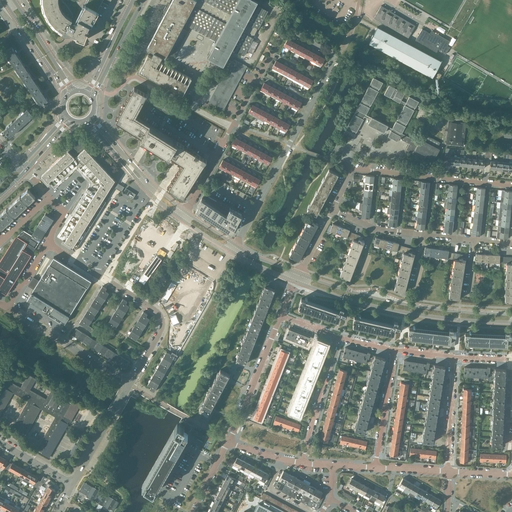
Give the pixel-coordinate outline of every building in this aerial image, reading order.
[(41,0),(42,3),(44,3),(44,6),(43,7),(44,12),(46,12),(47,15),(46,16),(48,21),(50,20),(52,23),(51,24),(55,28),(56,27),(59,29),(58,30),(63,34),(62,35),(62,36),(62,37),(63,38),(64,38),(65,38),(69,38),(70,38),(71,38),(71,37),(71,36),(70,36),(70,35),(71,33),(75,35),(78,36),(84,40),(87,35),(102,6),(101,5),(102,2),(103,0),(108,0),(111,1),(111,0),(41,0)] [(212,37),(217,40),(215,42),(207,57),(223,65),(232,48),(234,49),(236,50),(241,53),(243,54),(244,55),(247,51),(253,38),(256,32),(258,28),(259,29),(268,12),(256,5),(258,1),(255,0),(172,0),(170,5),(168,9),(165,15),(147,47),(147,48),(154,52),(152,56),(148,54),(148,55),(139,72),(146,76),(146,75),(180,93),(180,94),(183,95),(183,94),(192,78),(189,77),(184,75),(176,70),(165,64),(159,61),(162,56),(165,58),(166,57),(165,57),(167,54),(171,56),(172,56),(185,31),(185,30),(181,28),(184,23),(186,24),(187,24),(191,26),(193,27),(198,30),(200,31),(205,34),(207,35),(212,37)] [(392,11),(389,9),(389,10),(381,5),(374,17),(381,22),(380,24),(385,27),(386,25),(408,38),(415,26),(391,12),(392,11)] [(368,42),(411,66),(409,69),(430,81),(441,61),(377,27),(368,42)] [(431,32),(430,33),(430,34),(422,29),(415,40),(436,52),(438,50),(445,54),(450,47),(447,46),(449,42),(431,32)] [(289,48),(293,42),(294,40),(292,37),(290,40),(287,39),(284,46),(289,48)] [(293,42),(289,48),(295,51),(298,45),(299,42),(297,40),(295,43),(293,42)] [(295,51),(300,54),(304,48),(305,45),(302,43),(301,46),(298,45),(295,51)] [(300,54),(305,57),(309,50),(310,48),(308,46),(306,49),(304,48),(300,54)] [(13,65),(21,60),(17,55),(18,54),(17,52),(16,53),(12,47),(8,49),(7,50),(4,52),(13,65)] [(305,57),(311,60),(314,53),(315,51),(313,49),(311,52),(309,50),(305,57)] [(311,60),(316,63),(319,56),(321,54),(318,52),(317,55),(314,53),(311,60)] [(316,63),(315,65),(320,68),(325,59),(326,57),(323,54),(322,57),(319,56),(316,63)] [(229,65),(244,72),(247,67),(247,66),(233,59),(229,65)] [(273,67),(278,70),(281,64),(283,61),(280,59),(278,62),(276,61),(274,64),(272,63),(269,69),(271,70),(273,67)] [(22,79),(30,74),(26,68),(27,67),(26,65),(25,66),(21,60),(13,65),(22,79)] [(281,64),(278,70),(283,73),(287,66),(288,64),(285,62),(284,65),(281,64)] [(288,76),(292,69),(293,67),(291,65),(289,68),(287,66),(283,73),(288,76)] [(294,79),(297,72),(298,70),(296,68),(294,71),(292,69),(288,76),(294,79)] [(297,72),(294,79),(299,81),(303,75),(304,73),(301,70),(300,73),(297,72)] [(305,76),(303,75),(299,81),(304,84),(308,78),(309,75),(307,73),(305,76)] [(31,92),(39,87),(35,81),(36,81),(35,78),(34,79),(30,74),(22,79),(31,92)] [(314,78),(312,76),(310,79),(308,78),(304,84),(310,87),(314,78)] [(383,83),(373,78),(342,136),(352,141),(356,132),(365,117),(370,120),(368,124),(384,133),(386,129),(391,131),(388,137),(397,142),(399,139),(409,144),(406,150),(424,160),(426,156),(434,160),(440,149),(437,148),(440,143),(423,134),(421,139),(414,135),(412,139),(402,134),(419,102),(409,97),(392,129),(388,127),(388,126),(372,117),(371,118),(366,115),(383,83)] [(267,84),(264,83),(261,89),(266,92),(270,86),(271,83),(268,81),(267,84)] [(270,86),(266,92),(271,95),(275,88),(276,86),(274,84),(272,87),(270,86)] [(44,103),(48,100),(44,94),(45,94),(44,92),(42,92),(39,87),(31,92),(40,105),(43,103),(44,104),(45,103),(44,103)] [(275,88),(271,95),(277,98),(280,91),(281,89),(279,87),(277,90),(275,88)] [(117,122),(148,142),(149,141),(151,142),(150,144),(183,165),(168,189),(183,198),(207,160),(177,142),(176,143),(133,117),(142,101),(143,102),(147,95),(134,88),(117,120),(116,121),(117,122)] [(280,91),(277,98),(282,101),(285,94),(287,92),(284,90),(283,93),(280,91)] [(285,94),(282,101),(287,103),(291,97),(292,95),(290,93),(288,95),(285,94)] [(291,97),(287,103),(293,106),(296,100),(297,97),(295,95),(293,98),(291,97)] [(303,100),(300,98),(299,101),(296,100),(293,106),(298,109),(301,103),(303,100)] [(259,105),(257,103),(255,106),(252,105),(249,111),(254,114),(258,108),(259,105)] [(258,119),(260,117),(263,111),(264,108),(262,106),(260,109),(258,108),(254,114),(253,116),(258,119)] [(33,115),(27,108),(15,120),(22,126),(33,115)] [(264,122),(265,120),(268,113),(270,111),(267,109),(266,112),(263,111),(260,117),(258,119),(264,122)] [(275,114),(272,112),(271,115),(268,113),(265,120),(270,123),(274,116),(275,114)] [(274,116),(270,123),(275,126),(279,119),(280,117),(278,115),(276,118),(274,116)] [(279,119),(275,126),(281,128),(284,122),(286,120),(283,117),(281,120),(279,119)] [(22,126),(15,120),(3,131),(6,133),(7,135),(7,134),(10,137),(15,133),(17,132),(17,131),(22,126)] [(284,122),(281,128),(286,131),(290,125),(291,122),(288,120),(287,123),(284,122)] [(460,124),(448,123),(447,134),(446,141),(446,144),(450,145),(450,144),(462,146),(462,140),(464,140),(466,123),(460,123),(460,124)] [(235,138),(231,144),(237,147),(240,141),(242,138),(239,136),(237,139),(235,138)] [(42,175),(43,176),(40,179),(48,186),(50,184),(54,189),(76,168),(90,184),(88,188),(87,188),(85,191),(86,191),(57,237),(63,240),(61,243),(70,248),(75,251),(106,202),(103,200),(115,180),(84,147),(85,145),(78,138),(68,148),(69,149),(42,175)] [(240,141),(237,147),(242,150),(246,143),(247,141),(244,139),(243,142),(240,141)] [(248,145),(246,143),(242,150),(247,153),(251,146),(252,144),(250,142),(248,145)] [(251,146),(247,153),(253,156),(256,149),(257,147),(255,145),(253,148),(251,146)] [(256,149),(253,156),(258,158),(261,152),(263,150),(260,147),(259,150),(256,149)] [(261,152),(258,158),(263,161),(267,155),(268,152),(265,150),(264,153),(261,152)] [(273,155),(271,153),(269,156),(267,155),(263,161),(269,164),(272,158),(273,155)] [(226,161),(223,160),(219,166),(225,169),(228,163),(230,161),(227,158),(226,161)] [(228,163),(225,169),(230,172),(234,166),(235,163),(232,161),(231,164),(228,163)] [(234,166),(230,172),(235,175),(239,169),(240,166),(238,164),(236,167),(234,166)] [(239,169),(235,175),(241,178),(244,171),(245,169),(243,167),(241,170),(239,169)] [(338,174),(329,169),(322,183),(331,188),(338,174)] [(244,171),(241,178),(246,181),(249,174),(250,174),(251,172),(248,170),(247,173),(244,171)] [(250,174),(249,174),(246,181),(251,184),(255,177),(256,175),(254,173),(252,176),(250,174)] [(255,177),(251,184),(257,186),(260,180),(261,178),(259,175),(257,178),(255,177)] [(366,175),(365,182),(373,183),(374,176),(366,175)] [(322,183),(314,196),(324,201),(331,188),(322,183)] [(124,193),(133,198),(135,194),(126,189),(124,193)] [(14,202),(22,210),(35,198),(28,190),(18,199),(17,201),(16,200),(14,202)] [(324,201),(314,196),(307,210),(314,214),(315,215),(316,215),(324,201)] [(227,214),(202,198),(196,209),(232,233),(242,214),(230,208),(227,214)] [(3,213),(1,215),(8,223),(22,210),(14,202),(4,211),(5,212),(3,213)] [(370,211),(362,210),(361,218),(369,219),(370,211)] [(31,236),(40,241),(54,218),(45,213),(31,236)] [(0,230),(8,223),(1,215),(0,215),(0,230)] [(318,224),(313,222),(312,224),(307,222),(289,256),(299,261),(318,224)] [(330,231),(336,233),(339,226),(333,223),(330,231)] [(339,226),(336,233),(341,235),(344,228),(339,226)] [(341,235),(347,238),(349,232),(350,230),(344,228),(341,235)] [(0,290),(7,294),(7,293),(27,262),(35,249),(27,243),(27,242),(29,239),(31,236),(31,235),(23,230),(17,236),(16,236),(12,242),(11,244),(0,261),(0,290)] [(354,240),(340,276),(350,280),(364,241),(362,240),(362,238),(360,237),(359,237),(358,241),(355,240),(354,240)] [(404,253),(394,290),(404,293),(415,253),(412,252),(412,250),(410,249),(409,254),(404,253)] [(462,256),(460,256),(459,260),(455,260),(449,298),(459,299),(466,258),(462,258),(462,256)] [(31,293),(27,300),(46,311),(45,313),(60,323),(61,321),(65,323),(65,324),(69,317),(82,296),(80,294),(82,293),(83,294),(87,288),(92,281),(91,281),(54,258),(54,257),(51,261),(49,264),(50,264),(39,281),(38,282),(37,281),(33,279),(34,277),(28,286),(34,289),(31,293)] [(79,323),(83,326),(83,327),(91,332),(93,328),(89,326),(109,293),(105,291),(107,289),(102,286),(79,323)] [(265,286),(259,301),(269,304),(271,298),(273,299),(273,296),(272,296),(275,289),(265,286)] [(108,323),(116,328),(129,306),(126,304),(127,302),(123,299),(108,323)] [(300,305),(298,308),(338,322),(340,316),(341,317),(344,309),(340,308),(339,313),(305,302),(306,300),(301,299),(299,305),(300,305)] [(269,304),(259,301),(253,316),(263,320),(266,313),(267,313),(268,311),(267,311),(269,304)] [(128,336),(136,341),(150,319),(146,317),(148,314),(143,312),(128,336)] [(247,332),(253,335),(257,336),(259,330),(260,331),(261,329),(260,328),(263,320),(253,316),(247,332)] [(353,326),(393,335),(395,329),(396,330),(397,327),(399,328),(400,326),(397,325),(398,322),(394,321),(393,326),(359,319),(359,317),(354,316),(353,322),(354,322),(353,326)] [(409,334),(408,338),(443,342),(443,345),(450,346),(451,337),(452,337),(453,329),(449,329),(449,334),(414,330),(414,328),(412,328),(413,326),(409,325),(408,334),(409,334)] [(82,332),(76,329),(72,335),(77,338),(82,332)] [(314,349),(317,340),(313,339),(313,337),(311,336),(310,337),(289,329),(285,338),(314,349)] [(77,338),(83,342),(87,335),(82,332),(77,338)] [(257,336),(253,335),(247,332),(241,347),(251,351),(253,345),(254,345),(255,343),(254,343),(257,336)] [(507,339),(471,337),(472,336),(467,336),(466,342),(467,342),(467,346),(508,348),(509,342),(510,342),(510,334),(507,334),(507,339)] [(83,342),(88,345),(92,339),(87,335),(83,342)] [(92,339),(88,345),(94,349),(98,342),(92,339)] [(312,355),(321,359),(327,344),(318,340),(317,340),(314,349),(312,355)] [(94,349),(99,352),(103,345),(98,342),(94,349)] [(99,352),(104,355),(109,349),(103,345),(99,352)] [(248,357),(251,351),(241,347),(236,360),(246,364),(247,360),(248,360),(249,358),(248,357)] [(367,354),(345,347),(343,356),(366,363),(367,360),(373,362),(375,356),(370,355),(370,353),(368,352),(367,354)] [(109,349),(104,355),(110,359),(114,352),(109,349)] [(281,350),(279,355),(286,358),(288,353),(281,350)] [(110,359),(115,362),(119,356),(114,352),(110,359)] [(166,352),(147,385),(151,387),(150,390),(154,392),(156,388),(156,387),(155,387),(166,368),(167,369),(169,366),(168,367),(167,367),(172,358),(173,358),(175,359),(178,355),(173,352),(173,353),(172,355),(171,354),(166,352)] [(279,355),(276,361),(284,364),(286,358),(279,355)] [(315,374),(321,359),(312,355),(306,370),(315,374)] [(119,356),(115,362),(121,366),(125,359),(119,356)] [(375,356),(373,362),(370,372),(380,374),(382,368),(384,368),(384,366),(383,365),(385,358),(375,356)] [(125,359),(121,366),(126,369),(130,362),(125,359)] [(433,372),(434,365),(429,364),(429,363),(427,362),(426,364),(404,360),(402,369),(426,373),(427,371),(433,372)] [(276,361),(274,367),(281,370),(284,364),(276,361)] [(434,365),(433,372),(432,381),(442,383),(443,376),(444,376),(445,374),(444,373),(445,367),(434,365)] [(272,373),(279,375),(281,370),(274,367),(272,373)] [(495,375),(495,369),(490,369),(490,367),(487,367),(487,368),(464,367),(464,376),(488,378),(488,375),(495,375)] [(338,375),(345,377),(347,371),(339,369),(338,375)] [(495,375),(494,385),(505,386),(505,379),(506,378),(506,376),(505,376),(505,369),(495,369),(495,375)] [(213,384),(222,389),(225,383),(226,383),(227,381),(226,381),(229,375),(220,370),(213,384)] [(310,388),(315,374),(306,370),(300,385),(310,388)] [(376,389),(380,374),(370,372),(366,387),(376,389)] [(272,373),(270,378),(277,381),(279,375),(272,373)] [(41,453),(49,457),(68,424),(66,423),(68,421),(70,422),(81,404),(73,400),(70,404),(61,399),(63,394),(56,390),(54,394),(50,392),(46,399),(30,390),(36,379),(28,374),(21,388),(4,378),(0,386),(0,415),(13,393),(28,401),(13,426),(18,429),(18,430),(26,434),(41,409),(55,417),(37,449),(42,452),(41,453)] [(277,381),(270,378),(267,384),(275,387),(277,381)] [(432,381),(429,397),(440,399),(442,383),(432,381)] [(222,389),(213,384),(206,397),(215,402),(217,397),(219,397),(220,395),(219,395),(222,389)] [(267,384),(265,390),(272,392),(275,387),(267,384)] [(304,403),(310,388),(300,385),(294,399),(304,403)] [(494,400),(504,401),(504,394),(505,394),(505,392),(504,392),(505,386),(494,385),(494,400)] [(372,405),(376,389),(366,387),(362,402),(372,405)] [(265,390),(263,395),(270,398),(272,392),(265,390)] [(261,401),(268,404),(270,398),(263,395),(261,401)] [(206,397),(199,410),(208,415),(210,411),(211,411),(212,409),(211,409),(215,402),(206,397)] [(429,397),(427,413),(437,414),(440,399),(429,397)] [(304,403),(294,399),(289,412),(299,416),(304,403)] [(503,417),(504,401),(494,400),(493,416),(503,417)] [(268,404),(261,401),(258,407),(266,409),(268,404)] [(368,419),(372,405),(362,402),(358,416),(368,419)] [(266,409),(258,407),(256,412),(263,415),(266,409)] [(263,415),(256,412),(254,418),(261,421),(263,415)] [(427,413),(424,428),(435,429),(437,414),(427,413)] [(277,424),(280,425),(282,418),(276,416),(273,424),(276,425),(277,424)] [(368,419),(358,416),(354,430),(364,433),(368,419)] [(493,416),(492,432),(502,433),(503,417),(493,416)] [(288,420),(282,418),(280,425),(283,426),(283,427),(286,428),(288,420)] [(142,485),(154,492),(188,434),(185,432),(189,426),(187,425),(185,423),(186,422),(182,420),(179,425),(177,424),(142,485)] [(294,422),(288,420),(286,428),(288,429),(289,428),(292,430),(294,422)] [(294,422),(292,430),(295,431),(298,432),(301,425),(294,422)] [(424,428),(422,441),(433,443),(435,430),(424,428)] [(502,446),(502,433),(492,432),(491,445),(502,446)] [(329,436),(322,434),(320,440),(327,442),(329,436)] [(343,444),(346,445),(348,437),(342,436),(340,444),(343,445),(343,444)] [(350,446),(353,447),(354,439),(348,437),(346,445),(350,445),(350,446)] [(356,447),(359,447),(361,440),(354,439),(353,447),(356,447)] [(361,440),(359,447),(362,448),(362,449),(365,450),(367,442),(361,440)] [(69,455),(74,458),(75,456),(73,455),(78,446),(76,445),(75,444),(69,455)] [(233,465),(238,468),(243,460),(237,457),(233,465)] [(239,467),(244,470),(248,463),(243,460),(239,467)] [(9,469),(14,472),(17,466),(12,463),(12,464),(9,462),(5,469),(8,470),(9,469)] [(244,470),(250,473),(253,466),(248,463),(244,470)] [(22,469),(17,466),(14,472),(19,475),(22,469)] [(250,473),(255,476),(259,469),(253,466),(250,473)] [(22,469),(19,475),(24,478),(28,472),(22,469)] [(264,472),(259,469),(255,476),(260,479),(264,472)] [(275,488),(281,491),(290,474),(283,471),(279,480),(275,488)] [(24,478),(29,481),(33,474),(28,472),(24,478)] [(269,475),(264,472),(260,479),(266,481),(268,476),(269,475)] [(33,474),(29,481),(34,484),(33,486),(36,487),(39,481),(37,479),(38,477),(33,474)] [(281,491),(288,495),(296,478),(290,474),(281,491)] [(225,480),(232,484),(233,484),(236,479),(228,475),(225,480)] [(303,481),(296,478),(288,495),(294,498),(303,481)] [(350,487),(353,488),(357,481),(351,478),(346,488),(349,489),(350,487)] [(399,485),(404,488),(408,481),(403,478),(401,481),(400,482),(400,483),(399,485)] [(222,485),(229,489),(232,484),(225,480),(222,485)] [(309,485),(303,481),(294,498),(300,502),(309,485)] [(353,488),(359,491),(362,484),(357,481),(353,488)] [(408,481),(404,488),(403,491),(408,494),(410,492),(414,484),(408,481)] [(95,486),(94,488),(84,482),(79,491),(114,511),(118,502),(116,501),(117,499),(113,496),(112,498),(107,496),(108,494),(104,491),(103,493),(99,491),(100,489),(95,486)] [(48,483),(44,490),(46,492),(53,496),(55,493),(54,492),(55,490),(52,488),(54,486),(48,483)] [(359,491),(364,494),(368,487),(362,484),(359,491)] [(410,492),(415,495),(419,488),(414,484),(410,492)] [(222,485),(220,491),(227,494),(229,489),(222,485)] [(316,488),(309,485),(300,502),(307,505),(316,488)] [(364,494),(370,497),(373,490),(368,487),(364,494)] [(320,497),(323,492),(316,488),(307,505),(314,508),(317,510),(322,501),(319,499),(320,497)] [(421,498),(425,491),(419,488),(415,495),(421,498)] [(375,500),(379,493),(373,490),(370,497),(375,500)] [(227,494),(220,491),(217,496),(224,500),(227,494)] [(421,498),(426,501),(430,494),(425,491),(421,498)] [(46,492),(43,497),(49,500),(50,498),(51,499),(52,498),(53,496),(46,492)] [(385,496),(379,493),(375,500),(381,503),(385,496)] [(426,501),(431,504),(436,497),(430,494),(426,501)] [(217,496),(214,502),(221,505),(223,506),(226,501),(224,500),(217,496)] [(43,497),(40,502),(46,505),(49,500),(43,497)] [(436,497),(431,504),(431,505),(433,508),(435,510),(437,507),(439,504),(439,505),(439,504),(439,503),(441,500),(436,497)] [(286,511),(285,511),(282,510),(279,508),(277,507),(274,506),(272,504),(269,503),(266,501),(264,500),(262,504),(258,503),(253,511),(245,511),(244,511),(243,511),(286,511)] [(0,507),(5,510),(9,504),(4,501),(0,507)] [(40,502),(37,507),(43,510),(46,505),(40,502)] [(221,505),(214,502),(211,507),(218,511),(221,505)]
